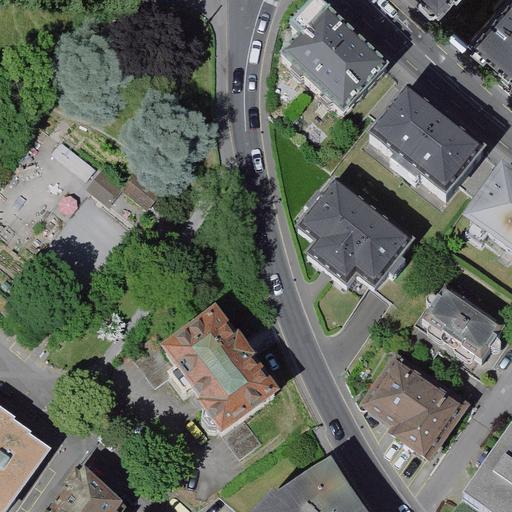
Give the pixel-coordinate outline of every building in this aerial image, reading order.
[(426,0),(441,15),(454,0),(426,0)] [(511,0),(510,0),(476,40),(511,70),(511,0)] [(295,57),(280,74),(311,102),(358,50),(317,13),(285,48),(295,57)] [(387,76),(358,50),(311,102),(340,128),(387,76)] [(484,162),(408,99),(370,144),(447,207),(484,162)] [(141,175),(127,194),(155,215),(169,197),(141,175)] [(103,180),(91,195),(113,212),(127,194),(105,177),(103,180)] [(511,181),(509,179),(474,229),(511,255),(511,181)] [(409,242),(334,186),(299,233),(318,247),(309,260),(347,288),(356,276),(374,290),(409,242)] [(480,365),(504,329),(445,290),(421,326),(480,365)] [(222,318),(167,355),(178,370),(170,378),(184,399),(192,392),(207,413),(201,423),(208,434),(224,435),(277,396),(222,318)] [(461,412),(389,364),(368,396),(403,419),(397,428),(434,453),(461,412)] [(0,415),(0,511),(9,511),(52,452),(0,415)] [(481,511),(511,511),(511,430),(463,500),(481,511)] [(82,464),(50,511),(126,511),(130,506),(82,464)] [(282,487),(263,511),(364,511),(331,464),(288,492),(282,487)]
